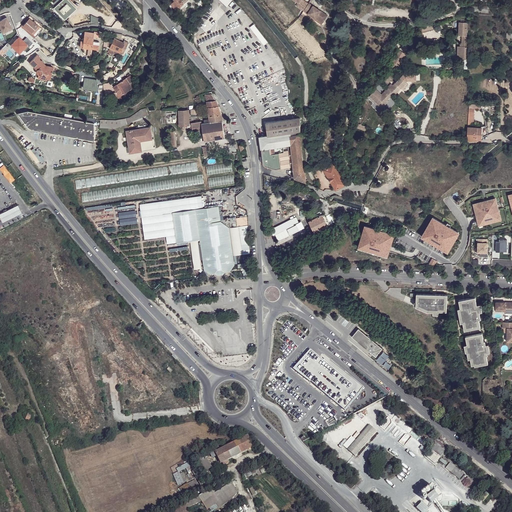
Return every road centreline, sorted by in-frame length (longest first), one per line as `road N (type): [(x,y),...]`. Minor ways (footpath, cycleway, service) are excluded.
road 1 (primary): [(226,376),(213,372),(109,264),(0,126)]
road 2 (primary): [(0,137),(209,391)]
road 3 (unclassified): [(511,483),(284,292)]
road 4 (residential): [(256,168),(336,191),(369,182),(397,141),(511,143)]
road 5 (residential): [(311,271),(511,283)]
road 6 (unclassified): [(364,511),(294,441),(279,413),(253,399)]
road 7 (tertiary): [(256,168),(243,118),(179,42)]
road 8 (primary): [(352,511),(251,407)]
road 9 (primary): [(237,419),(339,511)]
road 10 (unclassified): [(18,0),(61,29),(139,35)]
